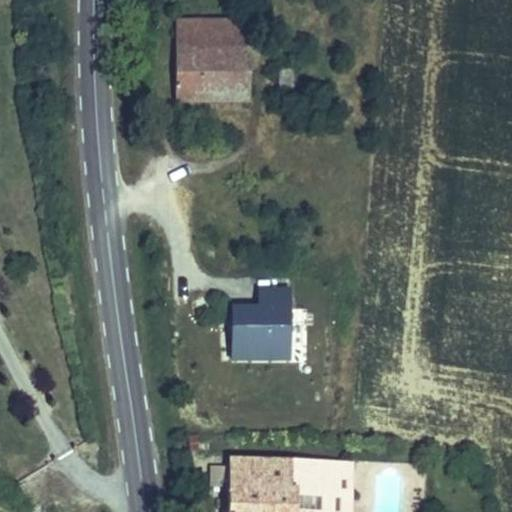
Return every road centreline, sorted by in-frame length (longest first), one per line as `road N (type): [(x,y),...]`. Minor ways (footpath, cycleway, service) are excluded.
road 1 (primary): [(143,511),(106,243),(92,0)]
road 2 (unknown): [(140,487),(89,462),(70,442),(0,328)]
